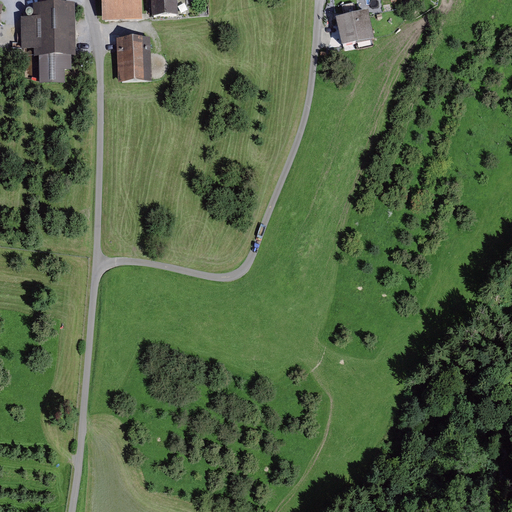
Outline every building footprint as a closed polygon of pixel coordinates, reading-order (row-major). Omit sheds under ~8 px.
[(143,20),(142,0),(103,0),(104,21),(143,20)] [(179,18),(177,0),(150,0),(152,20),(179,18)] [(379,0),(370,2),(373,14),(382,12),(379,0)] [(36,20),(21,20),(22,53),(38,53),(38,85),(64,84),(64,70),(71,70),(71,59),(76,59),(75,6),(35,7),(36,20)] [(372,41),(366,13),(335,20),(341,48),(372,41)] [(143,40),(116,41),(117,85),(143,84),(143,40)]
